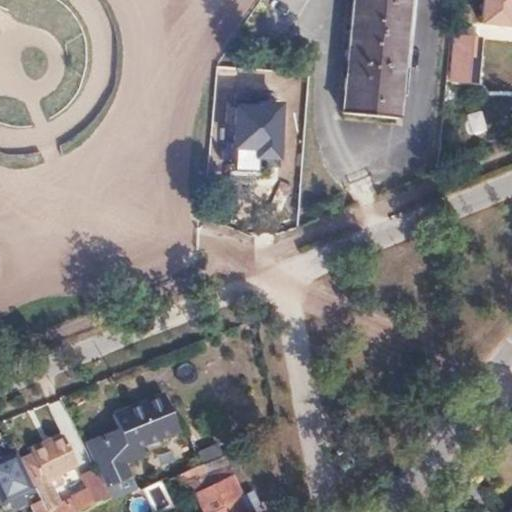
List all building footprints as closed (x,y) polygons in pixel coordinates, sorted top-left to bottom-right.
[(349,0),(339,110),(394,116),(405,0),(349,0)] [(511,0),(486,0),(484,23),(511,26),(511,0)] [(448,33),(444,77),(474,79),(478,35),(448,33)] [(214,67),(212,89),(234,91),(236,68),(214,67)] [(289,100),(286,150),(301,151),(307,73),(288,72),(287,89),(294,89),(294,100),(289,100)] [(234,108),(231,145),(273,149),(276,112),(261,110),(261,105),(250,104),(250,109),(234,108)] [(117,431),(88,444),(101,476),(98,478),(102,485),(103,489),(131,477),(119,447),(137,440),(140,447),(178,430),(163,393),(113,415),(118,426),(117,431)] [(221,434),(200,444),(204,453),(226,444),(221,434)] [(30,453),(19,458),(32,485),(73,466),(60,438),(30,452),(30,453)] [(12,450),(0,455),(0,502),(15,495),(23,511),(45,511),(32,485),(30,486),(12,450)] [(215,455),(173,473),(190,509),(183,511),(257,511),(258,511),(249,492),(238,497),(228,476),(224,475),(215,455)] [(157,479),(139,487),(150,511),(156,511),(170,506),(157,479)] [(90,496),(59,511),(76,511),(89,505),(107,497),(103,489),(102,485),(88,492),(90,496)]
